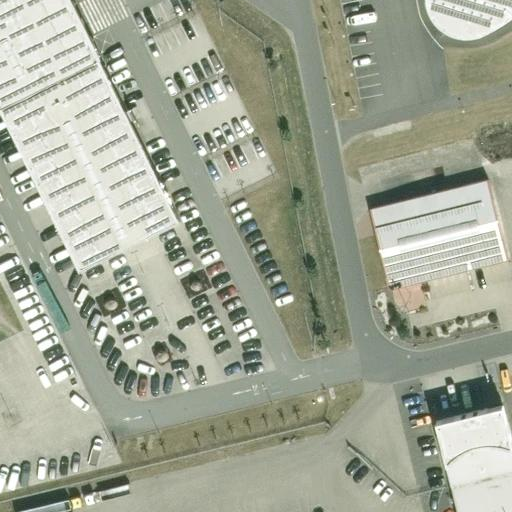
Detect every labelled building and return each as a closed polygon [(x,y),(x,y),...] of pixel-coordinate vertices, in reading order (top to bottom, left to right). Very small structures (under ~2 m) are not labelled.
[(69,0),(0,0),(0,112),(84,275),(185,223),(69,0)] [(511,0),(436,0),(436,5),(450,34),(475,45),(509,38),(511,35),(511,0)] [(486,176),(373,206),(393,285),(507,255),(486,176)] [(424,306),(424,292),(397,293),(397,307),(424,306)] [(444,462),(457,511),(511,511),(511,445),(488,442),(463,447),(444,462)]
